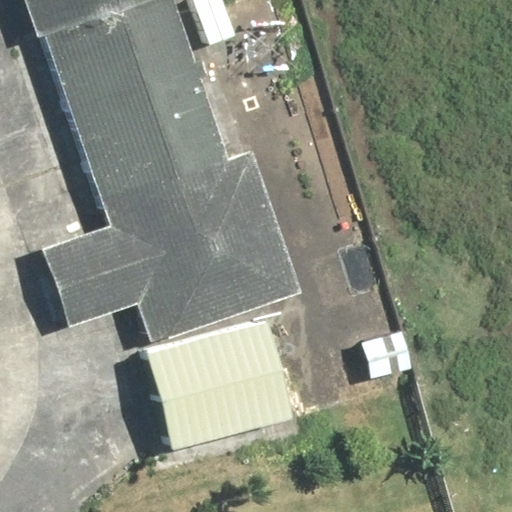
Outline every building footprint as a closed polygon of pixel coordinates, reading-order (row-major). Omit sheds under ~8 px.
[(14,0),(29,39),(142,0),(14,0)] [(169,0),(162,0),(38,43),(102,226),(35,249),(62,326),(129,303),(143,344),(297,291),(249,153),(226,161),(169,0)] [(214,0),(186,0),(185,1),(205,50),(230,39),(214,0)] [(140,351),(165,448),(283,418),(259,321),(140,351)] [(397,333),(355,343),(364,378),(405,368),(397,333)]
